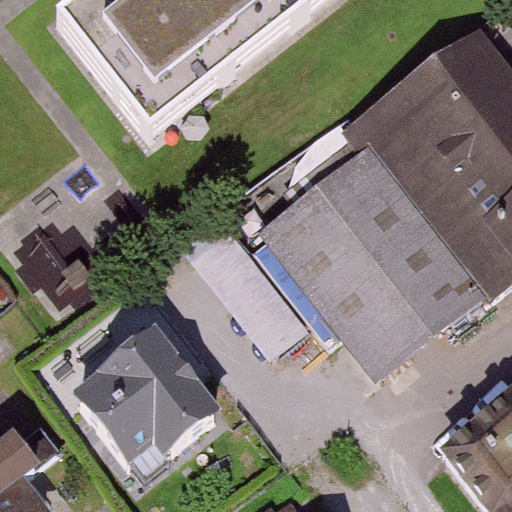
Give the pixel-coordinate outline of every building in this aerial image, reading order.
[(71,0),(38,26),(136,151),(330,0),(71,0)] [(361,166),(259,243),(375,395),(511,291),(511,89),(472,37),(339,137),(361,166)] [(195,238),(271,358),(312,332),(236,213),(195,238)] [(214,421),(144,333),(55,405),(118,486),(214,421)] [(511,511),(511,395),(431,461),(472,511),(511,511)] [(0,511),(40,511),(0,458),(0,511)]
